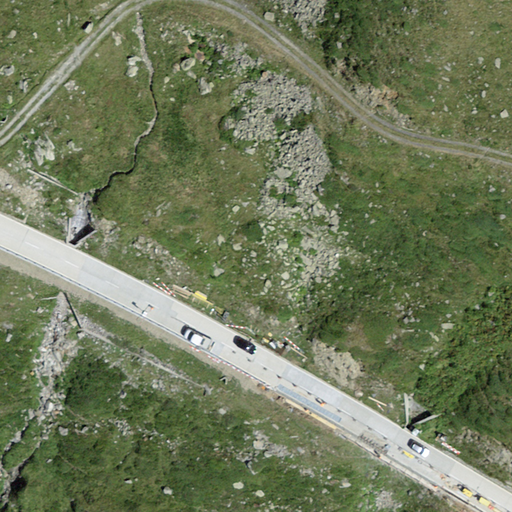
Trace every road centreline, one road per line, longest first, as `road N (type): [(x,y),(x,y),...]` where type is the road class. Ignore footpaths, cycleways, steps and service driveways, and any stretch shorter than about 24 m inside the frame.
road 1 (secondary): [(511,510),(212,337),(0,231)]
road 2 (track): [(511,151),(400,126),(273,34),(211,0)]
road 3 (track): [(141,0),(110,18),(0,135)]
